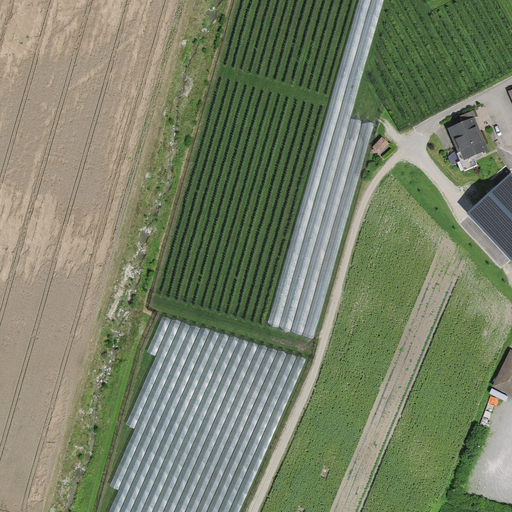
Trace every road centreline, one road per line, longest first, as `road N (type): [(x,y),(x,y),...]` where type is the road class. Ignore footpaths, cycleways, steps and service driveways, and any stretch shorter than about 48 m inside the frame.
road 1 (track): [(57,511),(205,0)]
road 2 (track): [(398,150),(359,204),(321,345),(255,511)]
